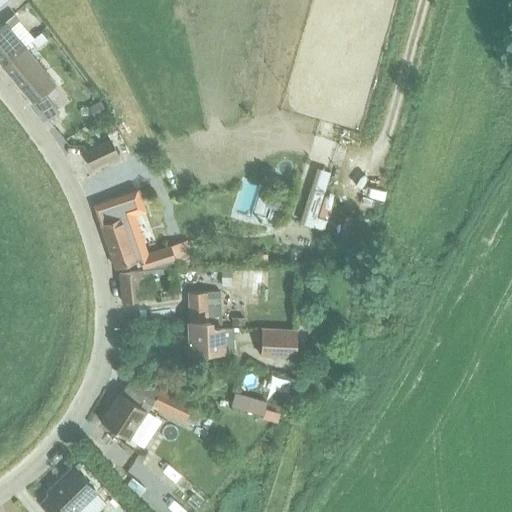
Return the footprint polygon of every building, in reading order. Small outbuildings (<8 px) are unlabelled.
[(0,25),(0,62),(1,64),(23,45),(24,45),(31,39),(12,15),(0,25)] [(23,45),(1,64),(0,64),(32,102),(55,83),(24,45),(23,45)] [(83,151),(90,168),(118,155),(110,139),(83,151)] [(329,172),(316,168),(299,222),(312,226),(329,172)] [(276,218),(283,201),(270,196),(264,213),(276,218)] [(122,224),(132,220),(152,213),(147,202),(117,212),(119,218),(101,224),(115,266),(134,259),(122,224)] [(143,269),(170,266),(172,265),(169,255),(157,256),(157,255),(141,257),(143,269)] [(170,266),(143,269),(118,272),(121,301),(149,297),(146,275),(163,273),(163,275),(171,274),(170,266)] [(187,291),(189,321),(204,321),(204,327),(221,327),(220,291),(187,291)] [(204,321),(189,321),(190,352),(233,350),(233,327),(221,327),(204,327),(204,321)] [(289,330),(255,327),(253,354),(287,356),(289,330)] [(194,424),(202,409),(131,376),(120,393),(119,393),(101,422),(126,438),(145,409),(147,410),(151,404),(194,424)] [(245,388),(239,402),(263,413),(269,399),(245,388)] [(265,414),(280,419),(284,408),(269,403),(265,414)] [(72,466),(57,481),(46,491),(49,494),(40,503),(49,511),(74,511),(96,491),(72,466)]
